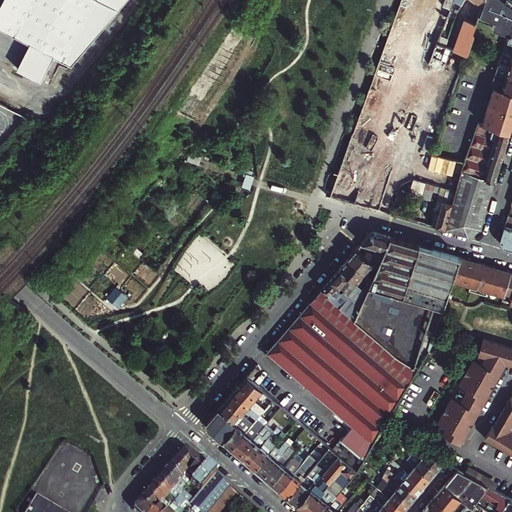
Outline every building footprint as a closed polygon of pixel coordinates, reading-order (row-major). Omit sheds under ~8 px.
[(0,27),(29,42),(53,54),(71,63),(125,0),(12,0),(0,25),(0,27)] [(0,25),(12,0),(3,0),(0,6),(0,25)] [(401,0),(395,19),(331,196),(378,210),(390,175),(398,148),(437,43),(440,36),(451,7),(453,0),(444,0),(441,8),(442,11),(444,12),(443,14),(431,10),(434,0),(401,0)] [(480,10),(484,0),(473,0),(471,2),(465,19),(456,16),(455,19),(448,39),(446,46),(452,48),(467,54),(474,36),(472,33),(479,13),(480,10)] [(453,0),(451,7),(455,9),(456,6),(459,7),(463,0),(453,0)] [(511,0),(484,0),(480,10),(479,13),(495,19),(493,26),(510,32),(511,29),(511,0)] [(446,46),(448,39),(440,36),(437,43),(446,46)] [(249,37),(229,75),(234,77),(255,40),(249,37)] [(53,54),(29,42),(16,67),(40,79),(53,54)] [(398,148),(390,175),(396,177),(400,166),(408,168),(452,48),(446,46),(437,43),(398,148)] [(500,61),(511,64),(511,51),(504,49),(500,61)] [(496,73),(511,77),(511,64),(500,61),(496,73)] [(494,86),(511,91),(511,77),(496,73),(491,85),(494,86)] [(485,116),(511,124),(511,91),(494,86),(485,116)] [(511,124),(485,116),(482,124),(510,133),(511,125),(511,124)] [(474,132),(464,162),(462,170),(495,180),(510,133),(482,124),(478,123),(477,126),(483,128),(480,134),(474,132)] [(464,162),(431,153),(426,166),(460,176),(462,170),(464,162)] [(480,228),(495,180),(462,170),(460,176),(456,191),(445,229),(469,236),(480,228)] [(441,187),(426,182),(424,188),(440,193),(441,187)] [(441,187),(440,193),(438,199),(443,200),(446,188),(441,187)] [(446,188),(443,200),(440,213),(436,211),(432,225),(445,229),(456,191),(446,188)] [(392,214),(399,216),(401,210),(394,208),(392,214)] [(511,227),(505,225),(500,240),(504,247),(511,249),(511,227)] [(390,237),(374,232),(369,233),(361,242),(376,247),(375,251),(374,251),(373,252),(370,259),(378,266),(390,237)] [(390,237),(378,266),(373,279),(370,286),(403,295),(419,245),(390,237)] [(419,245),(403,295),(444,306),(444,305),(453,278),(460,257),(419,245)] [(363,254),(359,251),(356,248),(348,257),(373,279),(378,266),(370,259),(363,254)] [(370,259),(373,252),(366,249),(363,254),(370,259)] [(373,279),(348,257),(340,267),(368,291),(370,286),(373,279)] [(469,260),(460,257),(453,278),(467,283),(473,262),(468,261),(469,260)] [(479,286),(486,265),(475,261),(475,262),(473,262),(467,283),(469,283),(479,286)] [(494,267),(486,265),(479,286),(487,289),(492,290),(498,269),(494,268),(494,267)] [(431,342),(444,306),(403,295),(370,286),(368,291),(340,267),(322,288),(396,350),(398,352),(419,365),(428,348),(431,342)] [(503,294),(510,272),(501,269),(500,270),(498,269),(492,290),(503,294)] [(509,303),(511,304),(511,300),(511,272),(510,272),(503,294),(503,297),(511,299),(509,303)] [(468,288),(478,291),(479,286),(469,283),(468,287),(468,288)] [(322,288),(267,352),(354,425),(334,448),(341,453),(358,468),(419,365),(398,352),(396,350),(322,288)] [(469,365),(478,368),(488,339),(483,337),(478,354),(480,355),(477,360),(473,358),(469,365)] [(499,349),(501,343),(495,341),(494,343),(491,341),(491,340),(488,339),(478,368),(490,373),(498,349),(499,349)] [(503,362),(506,351),(508,345),(501,343),(499,349),(498,349),(490,373),(497,376),(498,374),(499,373),(502,365),(503,362)] [(506,363),(511,364),(511,353),(506,351),(503,362),(506,363)] [(494,384),(498,376),(497,376),(490,373),(478,368),(469,365),(459,383),(462,386),(455,398),(451,396),(437,422),(441,424),(437,430),(461,443),(465,437),(464,435),(465,433),(467,433),(471,427),(469,426),(472,421),(473,422),(477,415),(476,414),(477,412),(479,412),(486,399),(485,397),(487,395),(488,395),(492,388),(490,388),(493,383),(494,384)] [(247,375),(240,384),(256,397),(259,394),(269,403),(274,398),(247,375)] [(239,385),(233,392),(252,409),(257,403),(253,400),(255,398),(256,397),(240,384),(239,385)] [(511,388),(491,423),(492,424),(484,437),(498,445),(495,438),(509,414),(511,415),(511,388)] [(233,392),(226,400),(242,413),(245,410),(256,419),(258,417),(255,415),(257,412),(252,409),(233,392)] [(242,413),(226,400),(219,408),(238,424),(239,422),(243,418),(245,416),(242,413)] [(207,428),(223,441),(237,425),(238,424),(219,408),(207,422),(207,428)] [(258,417),(256,419),(254,421),(257,424),(264,416),(261,413),(260,415),(258,417)] [(511,431),(511,415),(509,414),(495,438),(498,445),(510,453),(511,449),(511,437),(509,436),(511,431)] [(237,425),(223,441),(231,448),(253,423),(245,416),(243,418),(246,421),(243,425),(241,428),(237,425)] [(253,423),(231,448),(239,455),(253,438),(249,435),(258,425),(257,424),(254,421),(253,423)] [(273,423),(266,432),(270,435),(277,426),(273,423)] [(253,438),(239,455),(247,462),(270,435),(266,432),(265,431),(257,442),(253,438)] [(283,436),(280,440),(284,443),(289,437),(285,433),(283,436)] [(270,435),(247,462),(255,469),(269,452),(265,449),(274,439),(270,435)] [(263,476),(286,449),(281,445),(273,455),(269,452),(255,469),(263,476)] [(287,497),(297,505),(341,453),(334,448),(331,445),(318,460),(313,466),(315,468),(320,472),(316,477),(311,473),(305,480),(302,479),(287,497)] [(182,450),(172,461),(188,475),(194,468),(192,466),(199,459),(188,449),(182,450)] [(290,453),(286,449),(263,476),(271,483),(285,466),(282,463),(290,453)] [(412,463),(430,478),(436,469),(421,457),(413,450),(410,456),(415,460),(412,463)] [(426,451),(421,457),(436,469),(444,461),(426,451)] [(341,453),(297,505),(305,511),(321,511),(342,487),(350,478),(358,468),(341,453)] [(279,490),(302,463),(294,456),(285,466),(271,483),(279,490)] [(206,465),(199,459),(192,466),(194,468),(188,475),(192,479),(194,480),(206,465)] [(423,486),(430,478),(412,463),(407,459),(402,462),(411,469),(408,473),(423,486)] [(188,475),(172,461),(167,468),(182,481),(188,475)] [(306,466),(302,463),(279,490),(287,497),(302,479),(306,474),(302,471),(306,466)] [(423,486),(408,473),(397,465),(396,463),(393,466),(399,471),(395,476),(397,477),(416,494),(423,486)] [(206,465),(194,480),(191,484),(200,492),(216,473),(206,465)] [(468,465),(464,472),(487,485),(494,489),(497,482),(468,465)] [(306,474),(302,479),(305,480),(311,473),(315,468),(313,466),(310,470),(306,474)] [(186,484),(182,481),(167,468),(161,475),(182,493),(184,491),(187,488),(185,486),(186,484)] [(457,468),(444,484),(461,498),(472,507),(476,501),(481,493),(487,485),(464,472),(457,468)] [(208,511),(231,486),(216,473),(200,492),(193,499),(189,504),(192,507),(197,511),(208,511)] [(182,493),(161,475),(155,481),(171,494),(177,499),(180,496),(182,493)] [(416,494),(397,477),(392,483),(386,477),(385,478),(383,476),(381,479),(390,486),(410,502),(416,494)] [(165,501),(171,494),(155,481),(150,487),(165,501)] [(461,498),(444,484),(440,489),(457,503),(461,498)] [(410,502),(390,486),(386,491),(380,487),(381,486),(378,485),(377,487),(404,509),(410,502)] [(511,511),(511,498),(494,489),(487,485),(481,493),(501,507),(502,506),(511,511)] [(219,511),(237,491),(231,486),(208,511),(219,511)] [(168,504),(165,501),(150,487),(144,494),(159,508),(162,505),(168,510),(172,505),(170,503),(168,504)] [(337,511),(338,511),(336,510),(349,495),(349,492),(342,487),(321,511),(337,511)] [(389,511),(401,511),(404,509),(377,487),(374,489),(382,496),(387,500),(382,506),(389,511)] [(440,489),(434,496),(451,510),(452,509),(457,503),(440,489)] [(182,493),(180,496),(186,502),(189,504),(193,499),(184,491),(182,493)] [(501,507),(481,493),(476,501),(480,504),(486,508),(491,511),(511,511),(502,506),(501,507)] [(134,510),(136,511),(155,511),(159,508),(144,494),(134,505),(134,510)] [(62,511),(36,496),(26,511),(62,511)] [(176,511),(177,511),(181,508),(186,502),(180,496),(177,499),(175,501),(178,503),(175,507),(172,504),(172,505),(168,510),(165,511),(176,511)] [(382,496),(377,502),(382,506),(387,500),(382,496)] [(428,503),(438,511),(456,511),(452,509),(451,510),(434,496),(428,503)] [(476,501),(472,507),(470,509),(473,511),(474,511),(480,504),(476,501)] [(186,502),(181,508),(185,511),(187,511),(192,507),(189,504),(186,502)] [(389,511),(382,506),(377,502),(371,510),(373,511),(389,511)] [(438,511),(428,503),(423,510),(424,511),(425,511),(438,511)]
